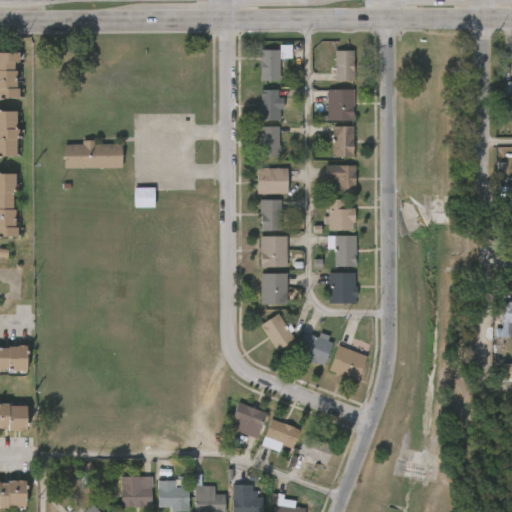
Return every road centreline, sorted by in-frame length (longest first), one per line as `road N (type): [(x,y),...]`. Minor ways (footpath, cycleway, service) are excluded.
road 1 (residential): [(337,511),(385,382),(388,0)]
road 2 (residential): [(370,421),(256,377),(238,358),(235,20)]
road 3 (residential): [(484,438),(487,0)]
road 4 (secondary): [(235,20),(511,17)]
road 5 (secondary): [(0,21),(150,20)]
